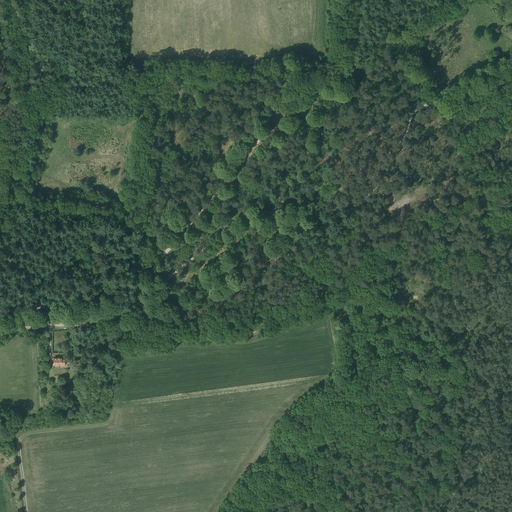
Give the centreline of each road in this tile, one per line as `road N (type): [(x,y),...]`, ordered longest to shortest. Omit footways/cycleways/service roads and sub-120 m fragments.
road 1 (track): [(0,330),(61,324),(246,334),(356,242),(511,187)]
road 2 (track): [(127,332),(161,256),(257,141),(351,68),(362,0)]
